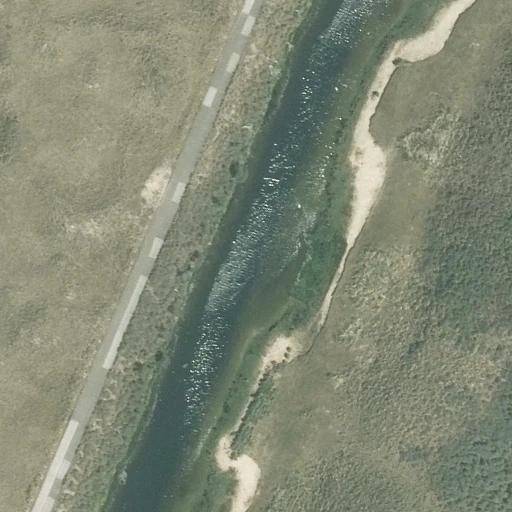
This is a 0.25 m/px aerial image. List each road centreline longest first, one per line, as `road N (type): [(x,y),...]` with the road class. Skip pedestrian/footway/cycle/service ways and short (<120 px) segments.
road 1 (track): [(45,511),(252,0)]
road 2 (track): [(428,0),(230,511)]
